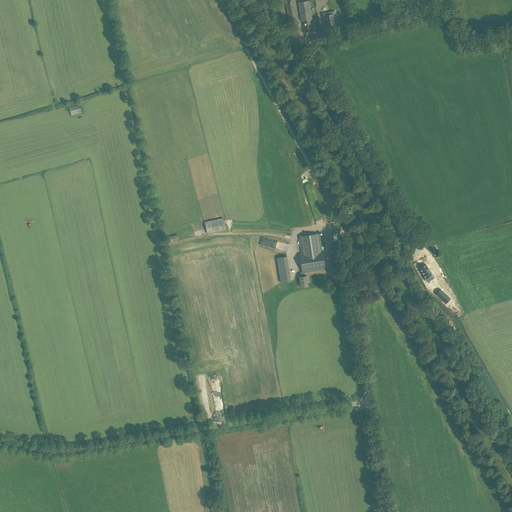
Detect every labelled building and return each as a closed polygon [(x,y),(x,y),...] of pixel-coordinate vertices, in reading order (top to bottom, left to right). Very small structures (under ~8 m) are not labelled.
[(297,21),(293,0),(283,0),(283,1),(285,1),(289,22),(297,21)] [(304,32),(313,30),(311,19),(312,19),(309,1),(298,3),(301,21),(302,21),(304,32)] [(335,11),(322,14),(323,20),(325,20),(326,25),(330,24),(331,24),(334,23),(334,19),(336,18),(335,11)] [(71,116),(81,113),(79,104),(69,107),(71,116)] [(223,218),(204,222),(207,233),(225,229),(223,218)] [(322,250),(319,233),(299,236),(301,253),(299,254),(302,272),(300,273),(301,277),(299,277),(301,287),(308,286),(306,276),(305,276),(304,273),(325,269),(322,250)] [(332,262),(338,261),(337,249),(330,250),(332,262)] [(427,265),(420,269),(426,279),(433,275),(427,265)] [(445,303),(450,298),(440,289),(436,295),(445,303)]
